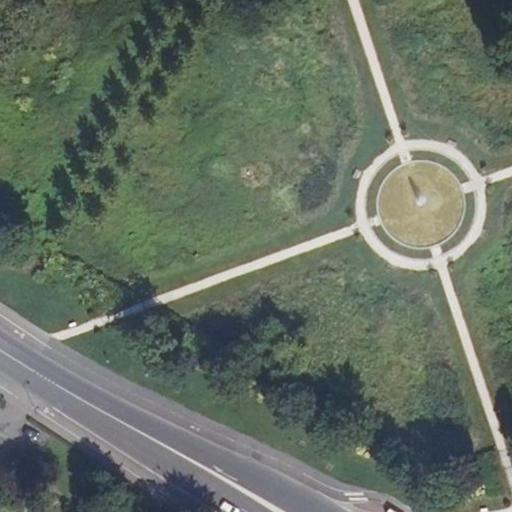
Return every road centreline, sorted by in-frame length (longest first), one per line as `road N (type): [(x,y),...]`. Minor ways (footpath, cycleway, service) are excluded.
road 1 (secondary): [(200,468),(0,350)]
road 2 (secondary): [(312,511),(200,468)]
